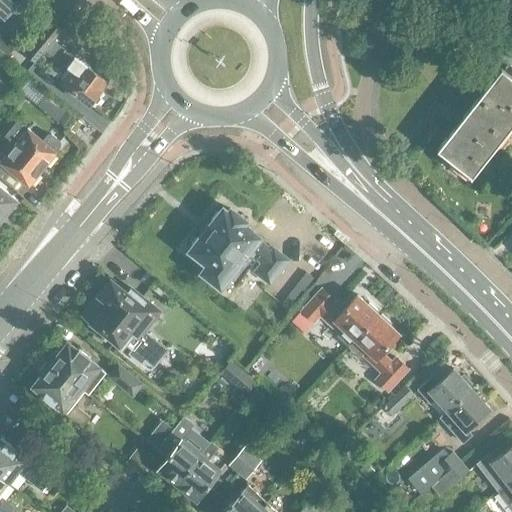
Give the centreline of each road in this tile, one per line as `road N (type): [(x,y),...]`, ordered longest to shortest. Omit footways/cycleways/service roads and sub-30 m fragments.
road 1 (residential): [(511,287),(402,185),(369,138),(364,99),(390,0)]
road 2 (primary): [(379,213),(362,162),(324,98),(312,0)]
road 3 (residential): [(379,213),(399,271),(511,384)]
road 4 (residential): [(138,511),(0,386)]
road 5 (primary): [(511,339),(379,213)]
road 6 (tertiary): [(0,324),(109,190)]
road 7 (primary): [(240,112),(379,213)]
road 8 (primary): [(379,213),(272,85)]
